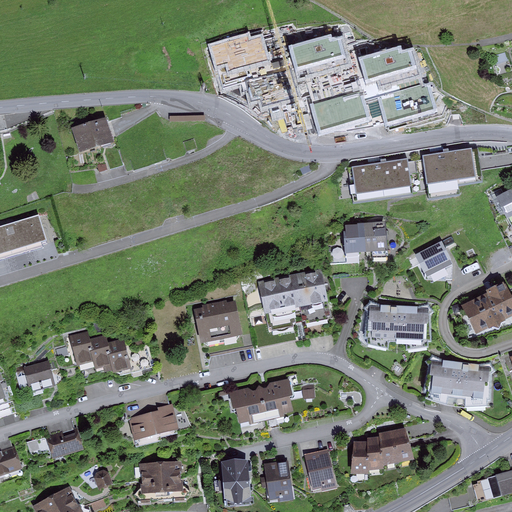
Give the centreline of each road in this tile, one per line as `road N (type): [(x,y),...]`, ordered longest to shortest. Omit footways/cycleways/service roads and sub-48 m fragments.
road 1 (residential): [(381,391),(324,359),(286,360),(132,394),(0,435)]
road 2 (residential): [(333,150),(324,173),(262,200),(0,280)]
road 3 (tertiary): [(333,150),(292,148),(213,106),(172,97),(0,107)]
road 4 (tertiary): [(511,131),(333,150)]
road 5 (residential): [(511,261),(457,292),(446,318),(466,348),(489,352),(511,343)]
road 6 (residential): [(238,453),(356,423),(381,391)]
road 7 (residential): [(484,454),(459,425),(381,391)]
